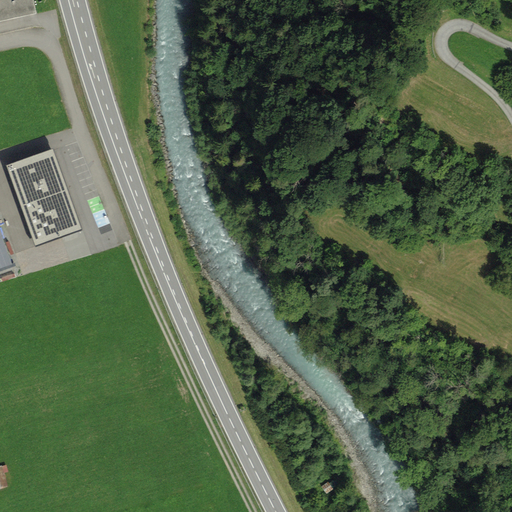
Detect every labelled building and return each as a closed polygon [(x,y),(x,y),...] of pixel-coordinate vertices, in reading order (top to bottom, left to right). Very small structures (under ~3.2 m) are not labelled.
[(44,0),(0,0),(0,23),(47,13),(44,0)] [(7,165),(36,245),(81,229),(52,149),(7,165)] [(0,228),(0,268),(13,264),(0,228)] [(511,307),(511,300),(501,293),(494,302),(508,312),(511,307)] [(5,467),(0,467),(0,489),(10,488),(5,467)]
